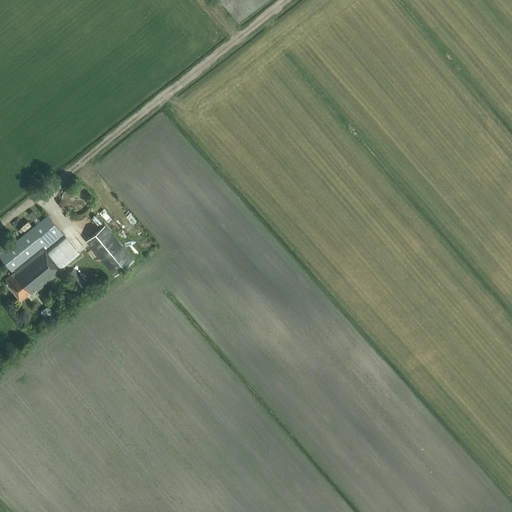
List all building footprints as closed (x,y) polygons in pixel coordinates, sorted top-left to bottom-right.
[(42,246),(60,232),(48,216),(12,245),(8,240),(0,246),(0,251),(1,253),(0,254),(14,272),(6,279),(21,300),(27,295),(29,297),(34,292),(35,293),(61,271),(42,246)] [(133,258),(105,224),(85,241),(114,275),(133,258)] [(66,236),(48,252),(61,268),(79,252),(66,236)] [(80,277),(74,269),(67,274),(82,293),(89,288),(80,277)] [(48,319),(56,313),(50,304),(41,311),(48,319)]
